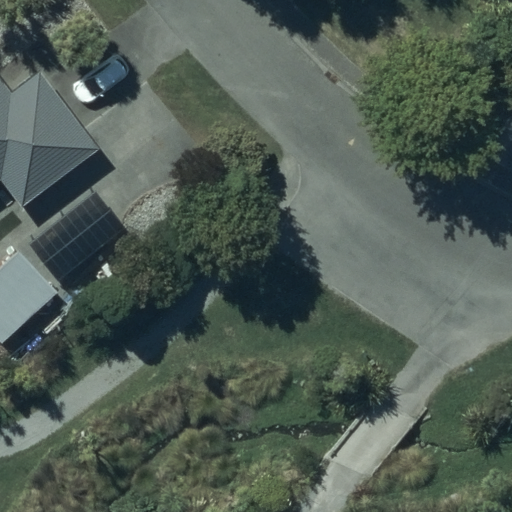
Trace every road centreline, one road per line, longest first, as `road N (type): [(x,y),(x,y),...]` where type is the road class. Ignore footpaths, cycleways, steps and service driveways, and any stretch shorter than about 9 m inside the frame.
road 1 (residential): [(511,247),(468,228),(319,128),(205,0)]
road 2 (unknown): [(310,511),(511,254)]
